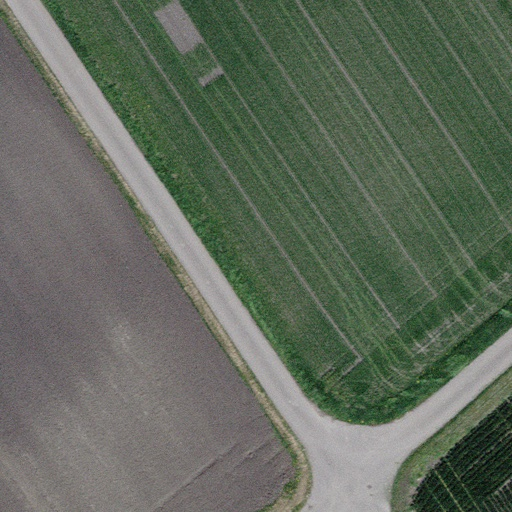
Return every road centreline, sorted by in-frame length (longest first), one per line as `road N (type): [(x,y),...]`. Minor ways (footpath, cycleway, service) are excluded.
road 1 (track): [(350,497),(24,0)]
road 2 (track): [(350,497),(511,356)]
